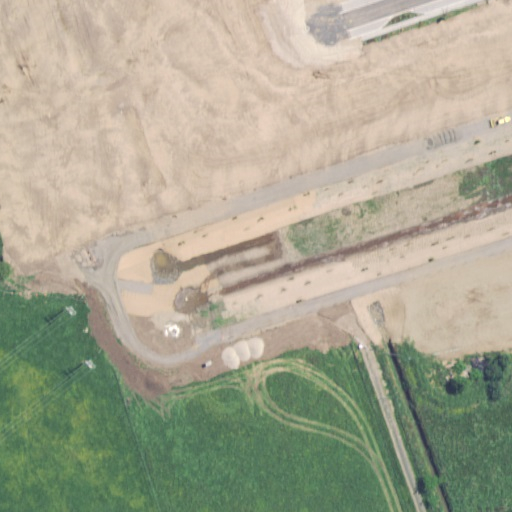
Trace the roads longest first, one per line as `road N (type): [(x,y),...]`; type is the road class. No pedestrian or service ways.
road 1 (unknown): [(345,22),(94,102),(60,82),(34,0)]
road 2 (secondary): [(386,340),(511,302)]
